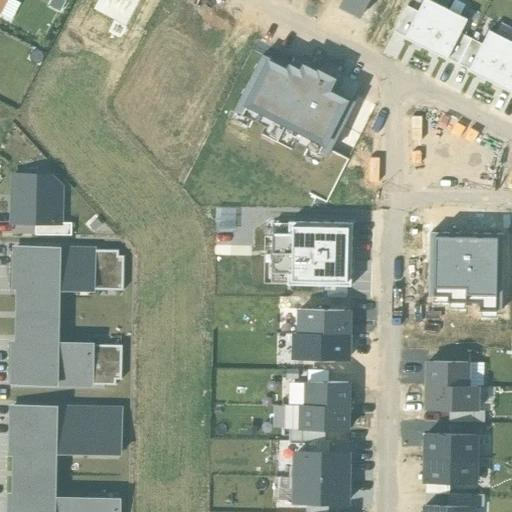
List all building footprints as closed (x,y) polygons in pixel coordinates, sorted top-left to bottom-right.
[(369,0),(342,0),(340,6),(361,17),(369,0)] [(425,49),(446,9),(428,0),(423,0),(415,17),(405,38),(425,49)] [(446,9),(425,49),(446,60),(457,39),(467,19),(446,9)] [(394,33),(405,38),(415,17),(404,12),(394,33)] [(490,82),(511,41),(489,31),(479,50),(468,71),(490,82)] [(468,71),(479,50),(457,39),(446,60),(468,71)] [(511,42),(511,41),(490,82),(511,93),(511,90),(511,42)] [(275,62),(263,55),(234,110),(326,157),(355,102),(342,96),(343,93),(333,88),(337,79),(318,68),(317,70),(304,64),(300,71),(277,59),(275,62)] [(13,176),(12,223),(36,223),(60,224),(60,223),(61,187),(51,177),(13,176)] [(288,234),(272,234),(271,273),(288,273),(287,285),(351,286),(352,223),(288,222),(288,234)] [(60,224),(36,223),(35,235),(71,236),(72,223),(60,223),(60,224)] [(459,234),(430,233),(429,296),(447,296),(447,302),(479,303),(479,311),(501,311),(502,235),(473,234),(473,233),(459,232),(459,234)] [(59,252),(13,251),(11,293),(17,293),(15,345),(11,344),(9,387),(91,390),(93,350),(57,349),(59,296),(93,297),(94,251),(59,250),(59,252)] [(299,310),(299,334),(349,334),(349,311),(299,310)] [(299,334),(294,334),(294,357),(348,358),(349,334),(299,334)] [(427,386),(467,387),(468,362),(427,362),(427,386)] [(306,406),(348,406),(348,383),(307,382),(306,406)] [(427,386),(427,410),(448,410),(477,411),(477,387),(467,387),(427,386)] [(306,406),(301,406),(301,430),(347,431),(348,406),(306,406)] [(55,412),(9,411),(8,459),(13,459),(12,496),(7,496),(6,511),(119,511),(120,506),(55,504),(57,457),(119,459),(120,410),(55,408),(55,412)] [(477,411),(448,410),(448,422),(483,423),(484,423),(485,411),(477,411)] [(448,434),(475,435),(483,435),(483,423),(448,422),(448,434)] [(426,458),(475,459),(475,435),(448,434),(426,434),(426,458)] [(296,454),(295,478),(347,479),(348,455),(296,454)] [(475,459),(426,458),(425,481),(449,482),(474,482),(475,459)] [(347,503),(347,479),(295,478),(295,502),(347,503)] [(449,482),(425,481),(425,494),(449,494),(449,482)]
